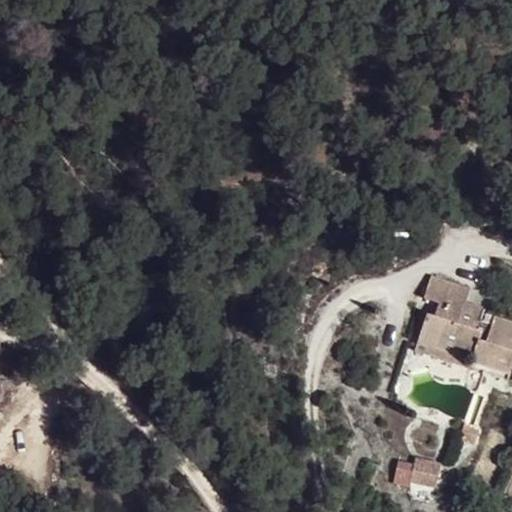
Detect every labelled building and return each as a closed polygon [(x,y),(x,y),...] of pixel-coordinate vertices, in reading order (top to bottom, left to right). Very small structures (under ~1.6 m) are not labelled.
[(511,319),(493,314),(491,322),(478,318),(481,311),(482,306),(466,300),(470,287),(432,275),(425,297),(438,302),(434,315),(443,318),(433,346),(456,353),(458,347),(474,353),(472,360),(510,372),(511,366),(511,319)] [(491,322),(493,314),(481,311),(478,318),(491,322)] [(430,352),(433,346),(443,318),(434,315),(427,313),(418,341),(416,347),(430,352)] [(454,359),(456,353),(433,346),(430,352),(454,359)] [(456,353),(454,359),(470,365),(472,360),(474,353),(458,347),(456,353)] [(508,379),(510,372),(472,360),(470,365),(469,366),(508,379)] [(479,424),(464,421),(458,437),(473,439),(479,424)] [(411,462),(395,459),(392,479),(408,482),(411,476),(434,480),(438,461),(414,455),(411,462)]
